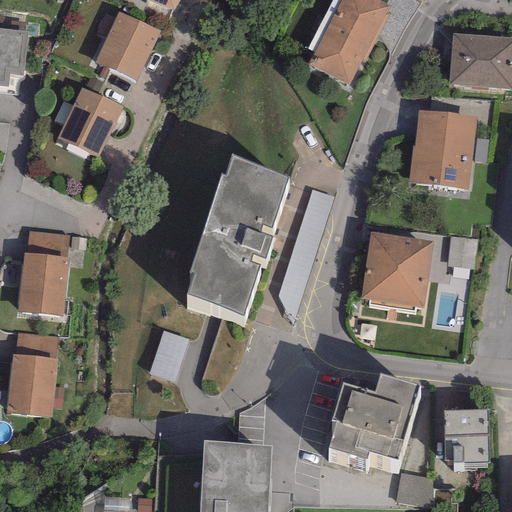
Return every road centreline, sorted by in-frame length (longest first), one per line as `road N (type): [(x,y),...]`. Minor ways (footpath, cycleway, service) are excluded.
road 1 (residential): [(447,0),(409,60),(366,162),(325,333),(342,364),(511,383)]
road 2 (unknown): [(475,379),(511,184)]
road 3 (unknown): [(285,373),(292,427),(282,498)]
